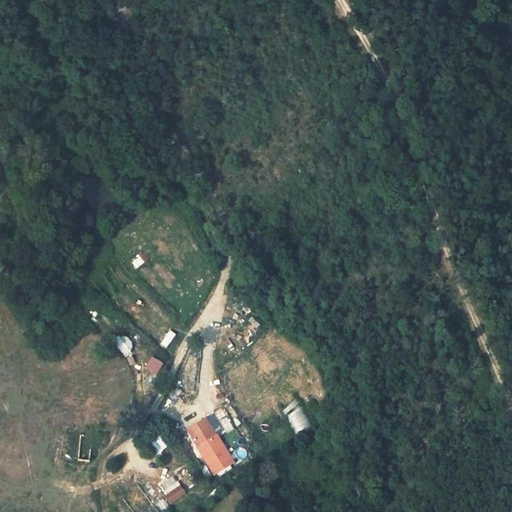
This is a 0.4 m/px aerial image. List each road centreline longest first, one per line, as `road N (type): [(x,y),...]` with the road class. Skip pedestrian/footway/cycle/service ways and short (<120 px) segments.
road 1 (track): [(511,414),(434,235),(376,63),(339,0)]
road 2 (track): [(204,399),(229,239),(218,201),(137,66),(119,0)]
